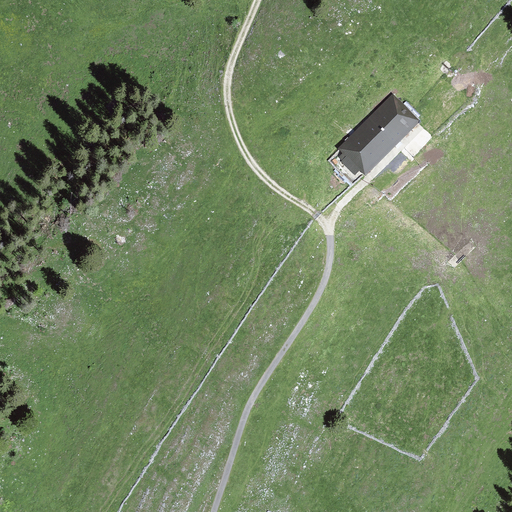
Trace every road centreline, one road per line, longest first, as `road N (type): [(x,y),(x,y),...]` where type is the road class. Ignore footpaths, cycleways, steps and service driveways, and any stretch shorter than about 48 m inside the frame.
road 1 (track): [(213,511),(252,399),(324,281),(330,231)]
road 2 (track): [(330,231),(263,177),(236,135),(228,77),(257,0)]
road 3 (track): [(366,181),(406,167),(511,103)]
road 4 (track): [(330,231),(339,207),(420,127)]
